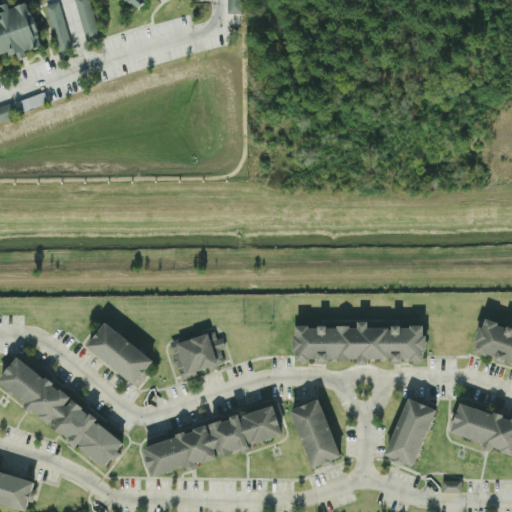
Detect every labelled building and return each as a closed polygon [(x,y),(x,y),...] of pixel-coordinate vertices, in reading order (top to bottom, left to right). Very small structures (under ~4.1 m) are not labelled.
[(74,0),(85,41),(99,37),(88,0),(74,0)] [(124,0),(139,11),(147,0),(154,0),(155,0),(124,0)] [(240,15),(240,0),(226,0),(226,14),(240,15)] [(0,56),(0,9),(26,1),(40,43),(0,56)] [(44,6),(58,52),(71,47),(57,2),(44,6)] [(482,318),(511,328),(511,361),(472,348),(482,318)] [(108,320),(156,360),(137,382),(89,342),(108,320)] [(295,328),(432,327),(432,358),(295,359),(295,328)] [(173,342),(215,329),(225,361),(183,375),(173,342)] [(0,380),(19,356),(127,443),(108,466),(0,380)] [(410,396),(438,408),(413,465),(385,453),(410,396)] [(291,409),(319,398),(342,455),(313,466),(291,409)] [(461,401),(511,418),(511,451),(451,431),(461,401)] [(144,446),(273,402),(284,432),(154,476),(144,446)] [(0,501),(0,469),(36,480),(27,510),(0,501)] [(461,481),(442,481),(442,493),(461,493),(461,481)]
